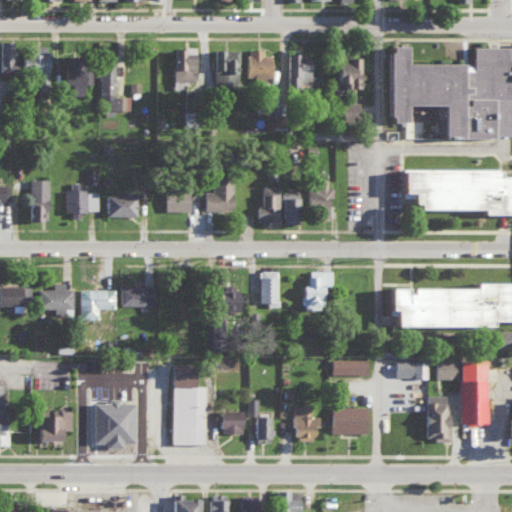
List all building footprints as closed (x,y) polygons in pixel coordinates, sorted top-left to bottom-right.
[(511,40),(507,41),(507,44),(468,44),(468,69),(457,69),(457,61),(399,61),(399,42),(382,42),(382,119),(398,119),(398,102),(437,102),(437,134),(511,134),(511,96),(511,95),(511,40)] [(45,44),(24,44),(25,51),(16,51),(16,69),(25,69),(25,78),(46,77),(45,44)] [(192,45),(170,45),(170,87),(182,87),(182,81),(193,81),(192,45)] [(233,47),(210,48),(211,82),(235,81),(233,47)] [(266,50),(242,50),(242,78),(266,77),(266,50)] [(285,87),(307,86),(306,51),(284,52),(285,87)] [(330,57),(329,85),(354,86),(355,56),(337,55),(337,58),(330,57)] [(127,94),(112,94),(112,57),(99,57),(98,114),(112,114),(112,108),(127,108),(127,94)] [(90,82),(89,64),(60,64),(60,94),(81,94),(81,82),(90,82)] [(355,112),(356,101),(346,101),(346,111),(355,112)] [(399,103),(399,119),(436,118),(436,102),(399,103)] [(396,167),(395,199),(410,199),(410,209),(511,210),(511,172),(492,173),(492,168),(396,167)] [(209,189),(200,190),(201,208),(229,207),(228,171),(208,171),(209,189)] [(45,177),(26,177),(25,218),(44,219),(45,177)] [(258,204),(253,204),(253,223),(276,222),(275,184),(258,184),(258,204)] [(95,209),(94,188),(61,189),(62,210),(95,209)] [(161,209),(185,209),(186,189),(161,188),(161,209)] [(295,221),(295,192),(279,193),(279,222),(295,221)] [(132,214),(132,194),(102,193),(102,214),(132,214)] [(273,268),(255,269),(256,303),(274,303),(273,268)] [(329,269),(304,269),(304,283),(299,283),(299,308),(321,308),(321,289),(329,289),(329,269)] [(387,324),(484,324),(484,319),(511,318),(511,279),(467,279),(467,285),(401,285),(381,285),(381,308),(387,308),(387,324)] [(69,306),(69,287),(60,287),(61,280),(50,280),(49,287),(35,287),(34,306),(69,306)] [(0,283),(0,302),(28,302),(28,284),(0,283)] [(150,303),(150,284),(116,284),(116,303),(150,303)] [(76,318),(95,317),(95,307),(111,306),(110,287),(75,288),(76,318)] [(214,309),(234,309),(235,288),(215,288),(214,309)] [(246,326),(257,326),(257,311),(246,311),(246,326)] [(203,348),(223,348),(222,315),(202,315),(203,348)] [(511,328),(491,329),(491,347),(511,346),(511,328)] [(362,373),(363,358),(327,357),(327,372),(362,373)] [(391,373),(409,374),(409,359),(392,358),(391,373)] [(454,358),(432,358),(431,376),(453,376),(454,358)] [(481,358),(454,358),(455,422),(482,421),(481,358)] [(201,384),(190,384),(190,363),(168,362),(167,442),(200,442),(201,384)] [(444,440),(445,394),(421,393),(421,435),(431,435),(431,439),(444,440)] [(244,413),(251,414),(250,439),(266,440),(267,414),(255,413),(255,397),(245,397),(244,413)] [(503,415),(504,435),(511,435),(511,397),(508,398),(508,415),(503,415)] [(315,415),(306,414),(307,404),(289,404),(288,438),(309,438),(310,424),(314,424),(315,415)] [(362,405),(326,404),(326,430),(362,431),(362,405)] [(66,428),(67,409),(46,408),(46,409),(33,408),(32,438),(56,439),(56,428),(66,428)] [(238,431),(239,408),(217,408),(216,430),(238,431)] [(295,511),(296,490),(272,489),(272,511),(277,511),(295,511)] [(208,497),(204,497),(204,511),(222,511),(223,493),(208,492),(208,497)] [(233,511),(254,511),(250,511),(250,494),(234,494),(233,511)] [(191,511),(191,495),(166,495),(166,511),(191,511)]
